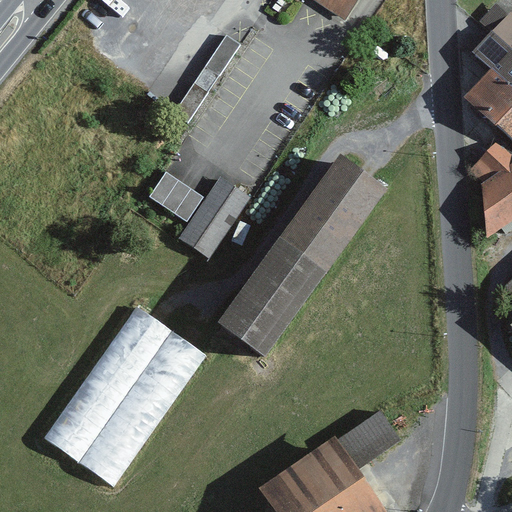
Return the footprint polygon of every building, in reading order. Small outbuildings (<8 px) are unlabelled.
[(324,0),(354,19),(365,0),(324,0)] [(495,26),(507,7),(495,0),(494,0),(483,19),(495,26)] [(175,110),(190,119),(242,40),(226,30),(175,110)] [(511,81),(510,84),(495,71),(468,101),(511,138),(511,81)] [(511,156),(495,146),(476,170),(483,185),(490,243),(511,228),(511,156)] [(388,186),(338,153),(280,237),(330,272),(388,186)] [(252,196),(222,177),(182,238),(213,257),(252,196)] [(330,272),(280,237),(218,325),(268,360),(330,272)] [(173,330),(136,308),(48,436),(81,462),(173,330)] [(208,354),(173,330),(81,462),(116,487),(208,354)] [(383,408),(336,440),(358,471),(404,439),(383,408)] [(336,440),(262,490),(277,511),(385,511),(358,471),(336,440)]
